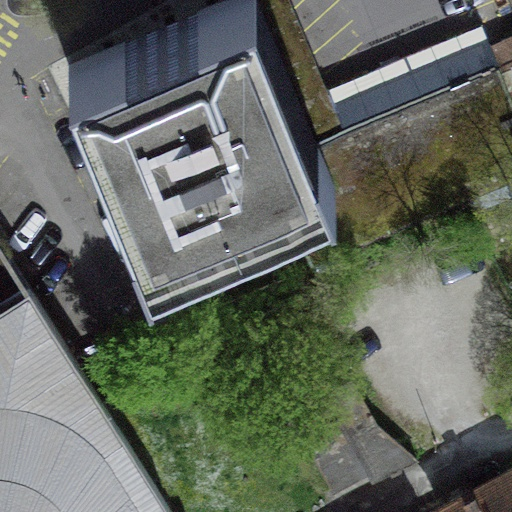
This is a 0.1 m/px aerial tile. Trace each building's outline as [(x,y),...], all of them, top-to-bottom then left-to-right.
[(259,0),(222,0),(68,64),(148,256),(284,200),(334,179),(318,140),(259,0)] [(360,123),(318,140),(334,179),(284,200),(310,262),(511,178),(511,98),(498,65),(423,96),(415,76),(351,102),(360,123)] [(0,511),(171,511),(30,285),(0,303),(0,511)] [(373,420),(351,381),(326,394),(337,413),(369,468),(375,482),(417,459),(390,434),(388,435),(373,420)] [(369,468),(337,413),(326,424),(304,435),(333,488),(369,468)] [(441,511),(438,511),(511,511),(511,471),(440,509),(441,511)]
